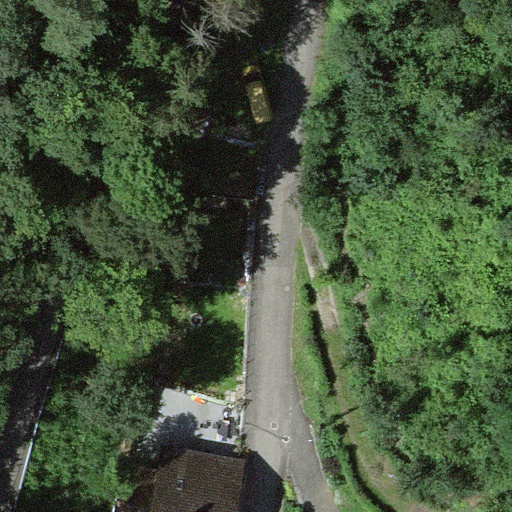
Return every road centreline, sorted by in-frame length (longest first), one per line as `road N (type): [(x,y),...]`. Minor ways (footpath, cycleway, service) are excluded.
road 1 (residential): [(0,498),(124,91),(178,0)]
road 2 (residential): [(307,0),(274,232),(261,511)]
